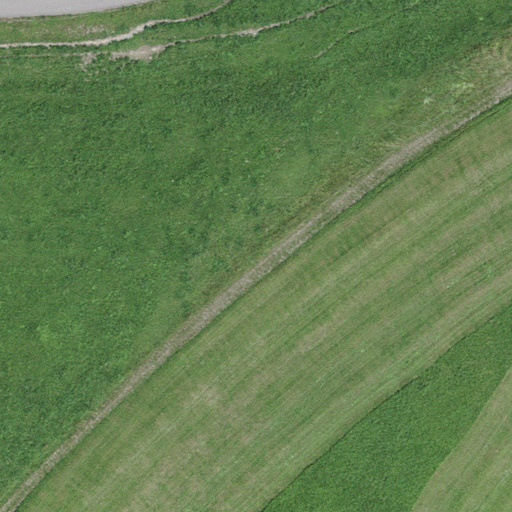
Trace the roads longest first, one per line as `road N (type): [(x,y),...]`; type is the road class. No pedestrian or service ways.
road 1 (track): [(9,511),(37,474),(301,238),(511,90)]
road 2 (residential): [(0,12),(138,15),(180,0)]
